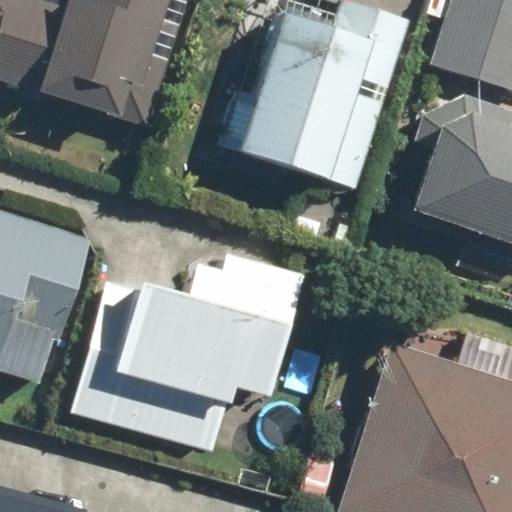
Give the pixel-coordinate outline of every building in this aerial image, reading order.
[(0,0),(0,86),(134,128),(173,0),(54,0),(52,9),(22,0),(0,0)] [(230,152),(346,186),(395,18),(335,0),(329,0),(321,27),(272,12),(230,152)] [(511,0),(437,0),(419,64),(511,91),(511,0)] [(401,210),(511,247),(511,112),(452,92),(406,112),(397,138),(422,146),(401,210)] [(0,372),(35,384),(81,237),(0,211),(0,372)] [(54,407),(205,450),(225,381),(261,391),(296,268),(202,242),(185,299),(92,273),(54,407)] [(511,511),(511,381),(381,342),(328,511),(511,511)] [(281,511),(283,506),(154,471),(143,511),(281,511)] [(0,484),(0,511),(66,511),(69,503),(0,484)]
